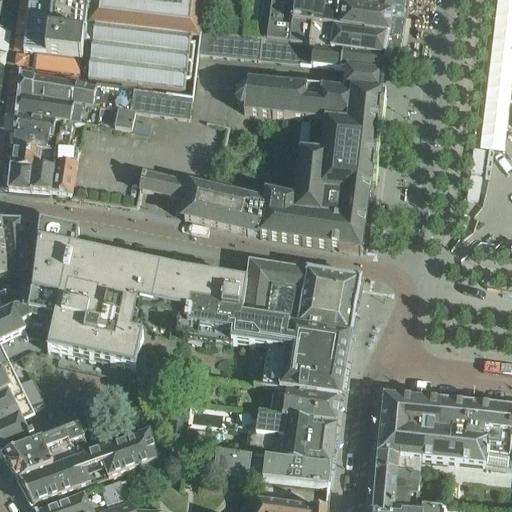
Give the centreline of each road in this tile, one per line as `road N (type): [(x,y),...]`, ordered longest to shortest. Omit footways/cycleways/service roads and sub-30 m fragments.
road 1 (residential): [(411,275),(0,214)]
road 2 (residential): [(444,0),(411,275)]
road 3 (residential): [(395,363),(368,393),(355,511)]
